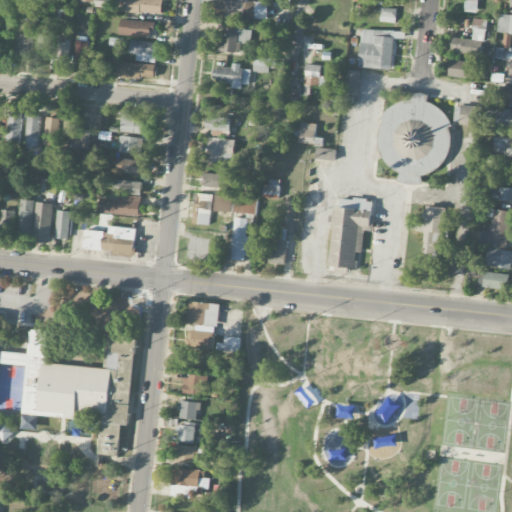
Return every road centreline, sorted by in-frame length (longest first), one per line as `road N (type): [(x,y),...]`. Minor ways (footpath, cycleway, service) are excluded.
road 1 (tertiary): [(196,0),(140,511)]
road 2 (residential): [(511,316),(0,263)]
road 3 (residential): [(185,103),(0,84)]
